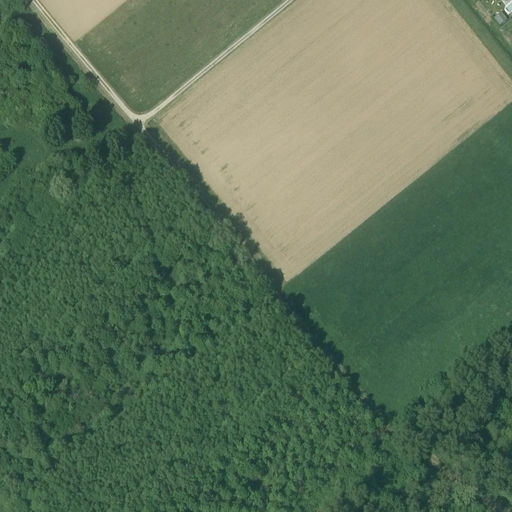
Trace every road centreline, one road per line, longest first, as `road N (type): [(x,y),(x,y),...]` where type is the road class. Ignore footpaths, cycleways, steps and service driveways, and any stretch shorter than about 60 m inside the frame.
road 1 (track): [(32,0),(403,445),(481,511)]
road 2 (track): [(137,126),(291,0)]
